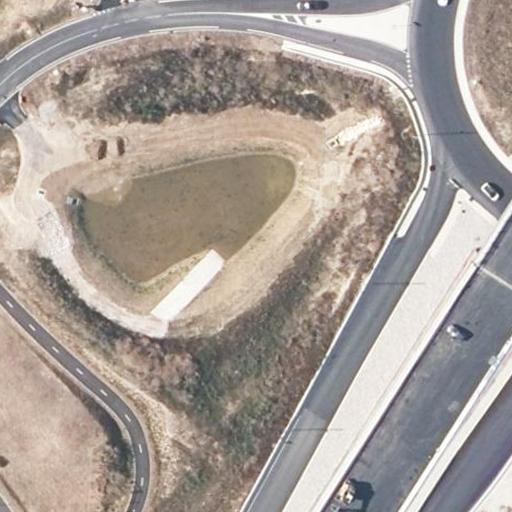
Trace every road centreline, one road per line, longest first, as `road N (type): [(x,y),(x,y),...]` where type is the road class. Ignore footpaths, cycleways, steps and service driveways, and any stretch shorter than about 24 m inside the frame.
road 1 (primary): [(461,141),(435,209),(263,511)]
road 2 (primary): [(354,511),(511,267)]
road 3 (tertiary): [(259,14),(129,18),(32,61),(0,90)]
road 4 (tertiary): [(259,14),(340,33),(402,60),(442,90)]
road 5 (primary): [(431,511),(511,385)]
road 6 (tertiary): [(396,0),(259,14)]
